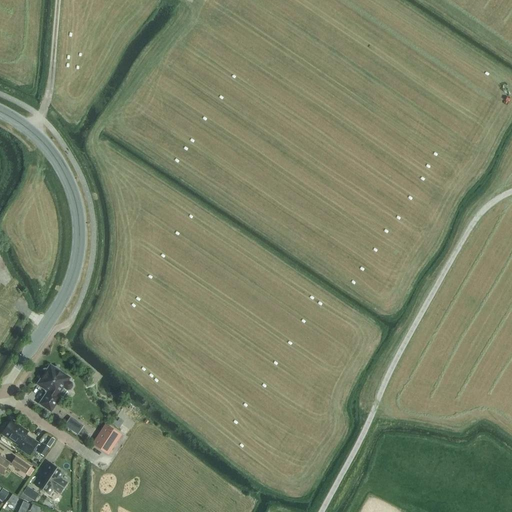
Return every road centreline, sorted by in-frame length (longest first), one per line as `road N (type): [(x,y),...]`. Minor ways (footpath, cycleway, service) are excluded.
road 1 (unclassified): [(319,511),(479,215)]
road 2 (tertiary): [(0,393),(59,305),(79,246),(73,192),(57,159),(0,111)]
road 3 (track): [(31,131),(50,85),(59,0)]
